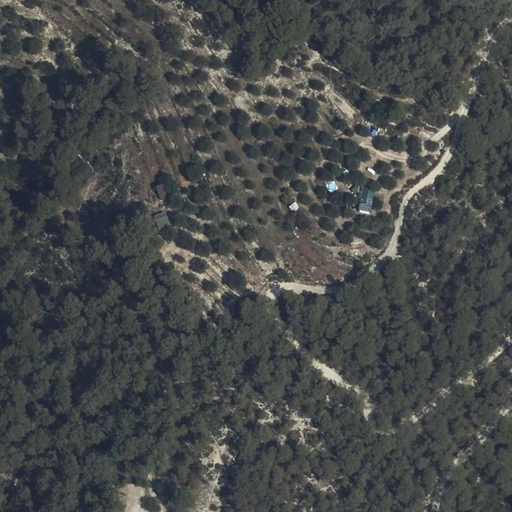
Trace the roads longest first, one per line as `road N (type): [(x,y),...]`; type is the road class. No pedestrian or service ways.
road 1 (track): [(511,334),(403,426),(382,423),(319,366),(274,310),(275,293),(292,286),(325,292),(388,259),(403,203),(437,172),(485,50),(511,17)]
road 2 (track): [(434,511),(436,492),(460,459),(511,407)]
